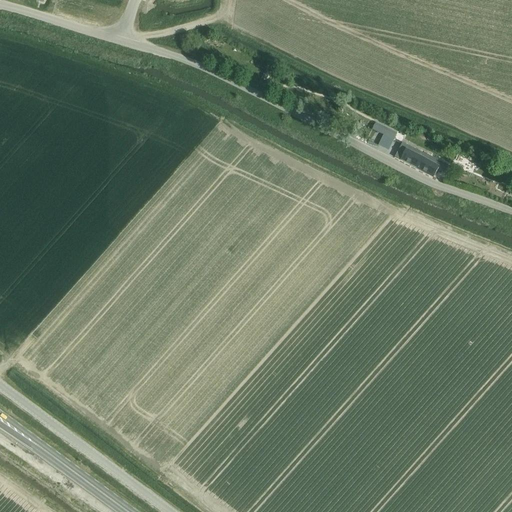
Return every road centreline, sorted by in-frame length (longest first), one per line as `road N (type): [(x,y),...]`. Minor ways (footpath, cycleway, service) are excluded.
road 1 (unclassified): [(511,212),(421,178),(199,66),(0,5)]
road 2 (unclassified): [(170,511),(0,385)]
road 3 (primary): [(125,511),(16,433)]
